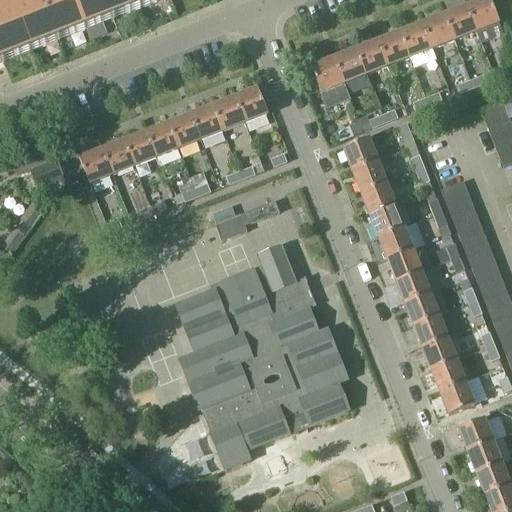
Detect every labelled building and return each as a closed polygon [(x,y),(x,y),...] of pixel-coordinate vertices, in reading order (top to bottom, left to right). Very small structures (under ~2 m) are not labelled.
[(30,0),(0,12),(0,65),(164,0),(30,0)] [(503,36),(499,26),(489,0),(487,0),(466,8),(476,35),(481,46),(503,36)] [(455,43),(476,35),(466,8),(445,17),(455,43)] [(445,17),(422,26),(433,52),(455,43),(445,17)] [(422,26),(400,34),(410,61),(433,52),(422,26)] [(400,34),(378,43),(388,69),(410,61),(400,34)] [(366,78),(388,69),(378,43),(355,52),(366,78)] [(355,52),(333,61),(343,87),(366,78),(355,52)] [(321,95),(343,87),(333,61),(311,69),(321,95)] [(511,68),(503,71),(505,79),(511,76),(511,68)] [(484,79),(471,84),(474,92),(486,86),(484,79)] [(474,92),(471,84),(458,89),(461,97),(474,92)] [(236,100),(247,126),(269,117),(258,91),(236,100)] [(425,99),(426,102),(429,109),(443,104),(439,94),(425,99)] [(429,109),(426,102),(425,99),(404,108),(408,118),(429,109)] [(224,135),(247,126),(236,100),(214,109),(224,135)] [(511,139),(511,123),(504,104),(482,113),(495,146),(511,139)] [(192,118),(202,144),(224,135),(214,109),(192,118)] [(353,139),(353,138),(363,135),(360,126),(350,130),(350,131),(346,133),(338,113),(331,116),(338,136),(337,136),(341,144),(353,139)] [(395,113),(382,119),(385,127),(398,121),(395,113)] [(179,153),(202,144),(192,118),(169,127),(179,153)] [(370,123),(373,131),(385,127),(382,119),(370,123)] [(406,126),(399,129),(404,142),(412,139),(406,126)] [(147,136),(157,162),(179,153),(169,127),(147,136)] [(0,159),(8,148),(1,132),(0,132),(0,159)] [(135,171),(157,162),(147,136),(124,144),(135,171)] [(34,143),(44,167),(58,162),(48,138),(34,143)] [(511,139),(495,146),(504,168),(511,164),(511,139)] [(343,151),(352,174),(378,163),(370,141),(343,151)] [(44,167),(34,143),(7,153),(18,179),(34,172),(41,191),(64,182),(57,163),(58,163),(58,162),(44,167)] [(102,153),(112,180),(135,171),(124,144),(102,153)] [(90,188),(112,180),(102,153),(80,162),(90,188)] [(274,169),(287,164),(284,157),(271,162),(274,169)] [(240,173),(243,181),(243,182),(264,174),(259,159),(250,163),(252,168),(240,173)] [(412,162),(416,174),(424,171),(420,159),(412,162)] [(387,186),(378,163),(352,174),(361,196),(387,186)] [(430,184),(424,171),(416,174),(422,187),(430,184)] [(243,182),(243,181),(240,173),(226,179),(230,188),(243,182)] [(445,204),(468,195),(463,184),(441,193),(445,204)] [(195,191),(198,200),(211,194),(208,186),(195,191)] [(396,208),(387,186),(361,196),(370,218),(396,208)] [(198,200),(195,191),(182,196),(185,205),(198,200)] [(472,206),(468,195),(445,204),(450,215),(472,206)] [(429,206),(434,218),(442,215),(437,203),(429,206)] [(163,204),(150,209),(153,216),(166,211),(163,204)] [(245,228),(279,214),(275,204),(236,219),(231,209),(212,216),(216,227),(215,227),(222,244),(247,234),(245,228)] [(472,206),(450,215),(454,226),(477,217),(472,206)] [(405,230),(396,208),(370,218),(379,240),(405,230)] [(140,221),(153,216),(150,209),(137,214),(140,221)] [(447,228),(442,215),(434,218),(439,231),(439,232),(442,241),(450,238),(451,237),(448,228),(447,228)] [(481,228),(477,217),(454,226),(459,237),(481,228)] [(106,226),(108,234),(121,229),(119,221),(106,226)] [(481,228),(459,237),(463,248),(485,239),(481,228)] [(414,252),(405,230),(379,240),(388,262),(414,252)] [(1,248),(12,257),(25,238),(14,231),(1,248)] [(490,250),(485,239),(463,248),(467,259),(490,250)] [(452,263),(459,260),(454,248),(447,251),(452,263)] [(316,335),(308,312),(316,308),(307,285),(308,285),(305,280),(296,283),(283,249),(258,259),(262,272),(254,275),(252,272),(210,289),(211,293),(174,308),(193,355),(178,362),(199,414),(202,413),(211,436),(209,436),(224,474),(252,463),(247,451),(249,451),(250,453),(289,438),(313,429),(349,414),(338,387),(346,384),(325,332),(316,335)] [(490,250),(467,259),(472,270),(494,262),(490,250)] [(422,274),(414,252),(388,262),(397,285),(422,274)] [(465,272),(459,260),(452,263),(457,275),(465,272)] [(499,273),(494,262),(472,270),(476,282),(499,273)] [(499,273),(476,282),(481,293),(503,284),(499,273)] [(431,297),(422,274),(397,285),(406,307),(431,297)] [(507,295),(503,284),(481,293),(485,304),(507,295)] [(477,304),(472,292),(465,295),(470,307),(477,304)] [(507,295),(485,304),(490,315),(511,306),(507,295)] [(440,319),(431,297),(406,307),(415,329),(440,319)] [(482,317),(477,304),(470,307),(475,320),(482,317)] [(511,318),(511,306),(490,315),(494,326),(511,318)] [(511,318),(494,326),(498,337),(511,331),(511,318)] [(449,341),(440,319),(415,329),(423,351),(449,341)] [(511,344),(511,331),(498,337),(503,348),(511,344)] [(482,338),(487,351),(495,348),(490,336),(482,338)] [(458,363),(449,341),(423,351),(432,373),(458,363)] [(511,344),(503,348),(507,359),(511,357),(511,344)] [(500,361),(495,348),(487,351),(493,364),(500,361)] [(441,395),(466,385),(458,363),(432,373),(441,395)] [(511,393),(509,385),(507,381),(499,384),(504,396),(511,393)] [(475,408),(466,385),(441,395),(450,418),(475,408)] [(468,453),(493,443),(485,421),(459,431),(468,453)] [(493,443),(468,453),(477,476),(502,465),(493,443)] [(511,488),(502,465),(477,476),(485,498),(511,488)] [(511,511),(511,490),(511,488),(485,498),(490,511),(511,511)] [(394,509),(408,503),(404,494),(390,500),(394,509)]
